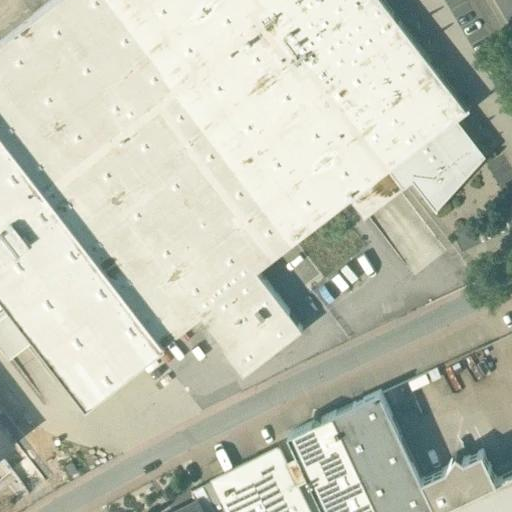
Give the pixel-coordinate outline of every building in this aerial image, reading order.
[(52,0),(0,40),(0,135),(161,344),(199,314),(257,269),(351,197),(365,216),(413,179),(436,210),(438,208),(437,207),(486,154),(457,116),(471,106),(469,104),(466,107),(384,0),(52,0)] [(161,344),(0,135),(0,297),(82,404),(161,344)] [(257,269),(199,314),(244,373),(303,328),(257,269)] [(438,367),(384,392),(393,413),(448,388),(438,367)] [(382,388),(335,410),(381,511),(439,511),(437,507),(423,476),(394,414),(393,413),(384,392),(384,391),(382,388)] [(381,511),(335,410),(289,432),(326,511),(381,511)] [(0,419),(0,446),(13,436),(0,419)] [(311,511),(279,446),(214,478),(229,508),(230,511),(311,511)] [(483,447),(465,456),(457,451),(448,464),(423,476),(437,507),(498,479),(497,477),(483,447)] [(498,479),(437,507),(439,511),(511,511),(511,470),(497,477),(498,479)] [(214,478),(203,483),(217,511),(221,511),(229,508),(214,478)] [(217,511),(203,483),(192,489),(198,500),(200,499),(206,511),(217,511)] [(198,500),(173,511),(206,511),(200,499),(198,500)]
